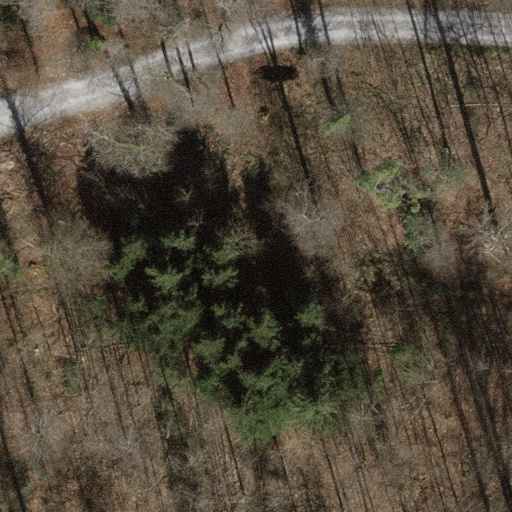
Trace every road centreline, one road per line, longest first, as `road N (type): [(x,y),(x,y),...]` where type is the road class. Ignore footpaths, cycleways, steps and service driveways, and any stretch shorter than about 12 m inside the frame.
road 1 (track): [(0,121),(275,35),(338,28),(511,33)]
road 2 (track): [(141,79),(192,116),(233,162),(260,232),(310,452),(340,489),(381,511)]
